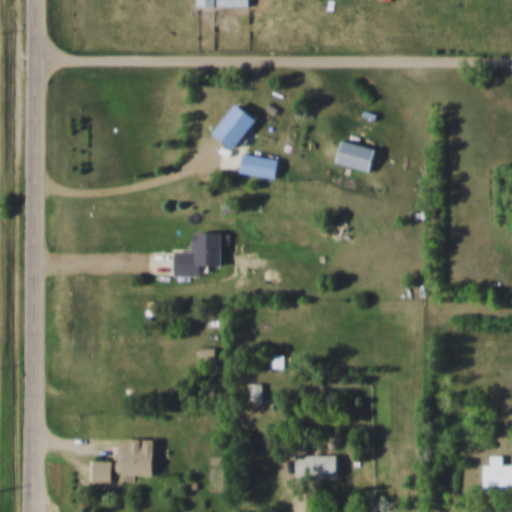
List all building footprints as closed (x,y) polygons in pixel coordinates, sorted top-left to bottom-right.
[(237,147),(260,117),(240,101),(217,131),(237,147)] [(338,161),(372,172),(379,149),(345,138),(338,161)] [(269,156),(246,152),(242,171),(266,176),(269,156)] [(225,231),(195,231),(195,251),(177,251),(177,275),(203,275),(203,266),(225,266),(225,231)] [(263,382),(250,382),(250,400),(263,400),(263,382)] [(122,473),(158,473),(158,439),(122,439),(122,473)] [(298,475),(340,475),(340,455),(298,455),(298,475)] [(511,464),(505,464),(505,455),(492,455),(492,465),(484,465),(484,486),(511,485),(511,464)] [(114,483),(114,461),(95,461),(95,483),(114,483)]
